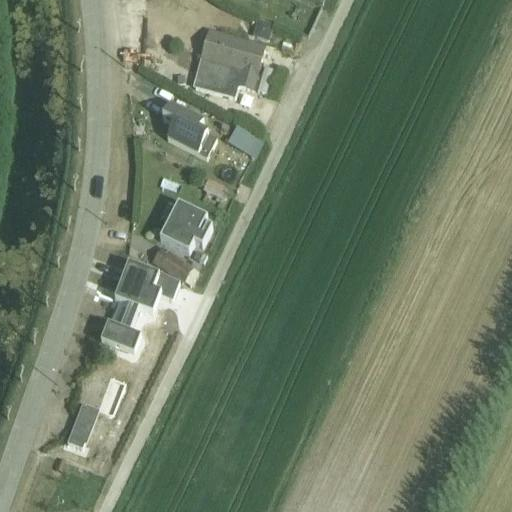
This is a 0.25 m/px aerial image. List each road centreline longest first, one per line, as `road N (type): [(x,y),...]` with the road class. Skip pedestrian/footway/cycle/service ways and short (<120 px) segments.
road 1 (unclassified): [(346,0),(107,511)]
road 2 (tertiary): [(88,0),(98,105),(92,212),(0,487)]
